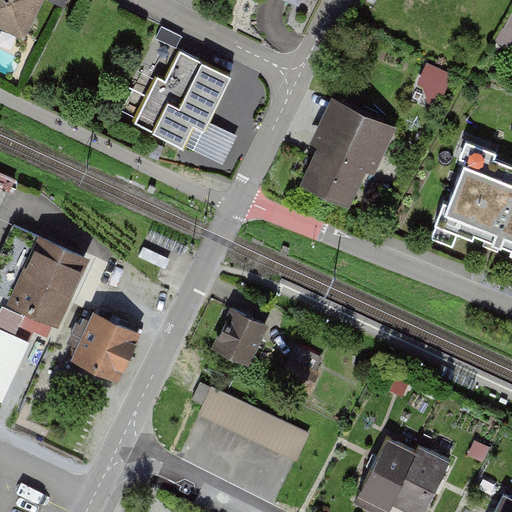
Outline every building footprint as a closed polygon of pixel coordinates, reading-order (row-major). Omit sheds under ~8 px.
[(0,0),(0,21),(24,33),(39,0),(0,0)] [(511,14),(498,40),(508,46),(511,38),(511,14)] [(183,36),(162,25),(156,37),(177,48),(183,36)] [(231,74),(181,50),(167,79),(157,75),(135,122),(184,145),(194,123),(205,128),(231,74)] [(452,74),(428,64),(420,81),(425,83),(431,100),(439,103),(452,74)] [(384,124),(342,104),(306,180),(348,200),(384,124)] [(511,163),(470,148),(441,223),(511,250),(511,163)] [(0,314),(0,395),(3,397),(34,330),(38,332),(52,327),(85,257),(15,225),(0,256),(0,293),(13,300),(5,316),(0,314)] [(186,241),(152,226),(148,236),(183,252),(186,241)] [(170,255),(145,244),(139,254),(166,266),(170,255)] [(267,325),(228,306),(207,348),(246,367),(267,325)] [(137,332),(95,314),(89,328),(78,323),(70,340),(81,345),(76,356),(118,375),(137,332)] [(309,395),(321,370),(287,353),(275,379),(309,395)] [(307,432),(208,383),(194,412),(293,461),(307,432)] [(384,441),(357,497),(382,509),(409,453),(384,441)] [(414,445),(387,501),(410,511),(413,511),(439,457),(414,445)] [(45,511),(12,496),(3,511),(45,511)] [(511,511),(511,503),(501,499),(494,511),(511,511)]
